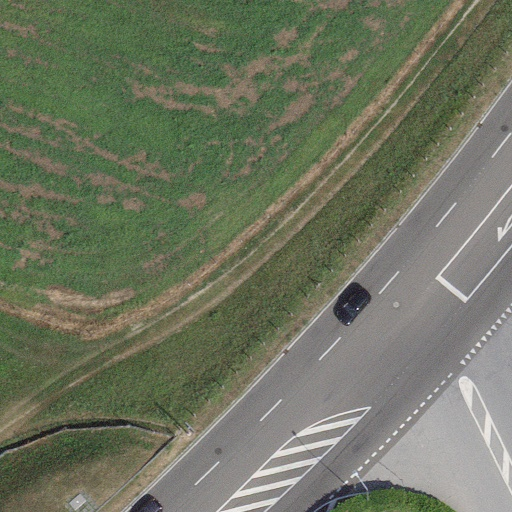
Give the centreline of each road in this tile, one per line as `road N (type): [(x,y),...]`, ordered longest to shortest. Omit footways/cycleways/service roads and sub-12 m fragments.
road 1 (track): [(481,0),(426,78),(127,291),(0,401)]
road 2 (secondary): [(215,511),(417,308)]
road 3 (unclassified): [(511,491),(456,368),(417,308)]
road 4 (secondary): [(417,308),(511,175)]
